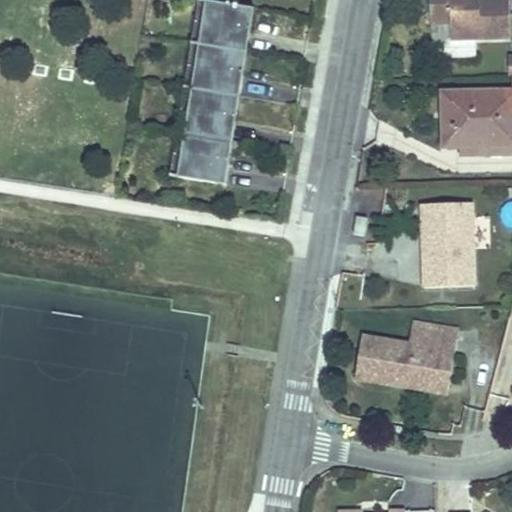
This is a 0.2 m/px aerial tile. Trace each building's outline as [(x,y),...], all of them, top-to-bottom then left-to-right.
[(200,0),(194,42),(202,44),(208,0),(200,0)] [(257,8),(209,0),(208,0),(202,44),(240,49),(243,30),(254,31),(257,8)] [(428,0),(429,21),(452,22),(453,37),(510,36),(508,0),(428,0)] [(251,51),(254,31),(243,30),(240,49),(251,51)] [(194,42),(187,86),(195,87),(202,44),(194,42)] [(240,49),(202,44),(195,87),(233,94),(236,74),(247,76),(251,51),(240,49)] [(448,57),(476,56),(475,44),(448,45),(448,57)] [(247,76),(236,74),(233,94),(243,95),(247,76)] [(187,86),(180,130),(187,131),(195,87),(187,86)] [(195,87),(187,131),(226,138),(229,118),(239,120),(243,95),(233,94),(195,87)] [(511,115),(440,116),(442,169),(462,169),(462,157),(511,155),(511,115)] [(239,120),(229,118),(226,138),(236,140),(239,120)] [(180,130),(173,175),(180,176),(187,131),(180,130)] [(187,131),(180,176),(218,182),(222,162),(232,164),(236,140),(226,138),(187,131)] [(232,164),(222,162),(218,182),(229,184),(232,164)] [(467,290),(465,201),(417,202),(421,291),(467,290)] [(367,219),(356,217),(353,235),(364,237),(367,219)] [(363,379),(403,386),(405,374),(437,380),(442,348),(458,350),(461,333),(416,325),(413,335),(372,329),(363,379)] [(405,374),(403,386),(450,393),(458,350),(442,348),(437,380),(405,374)]
